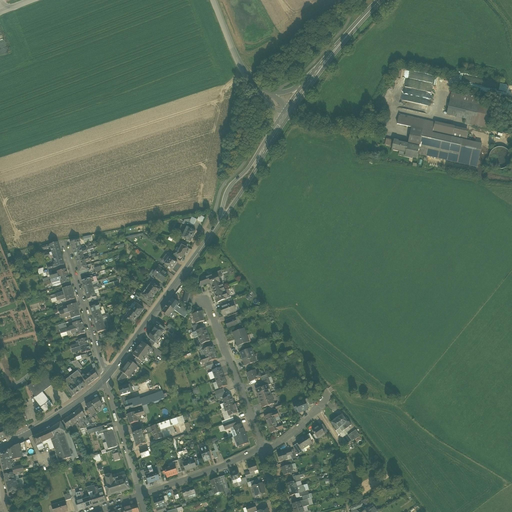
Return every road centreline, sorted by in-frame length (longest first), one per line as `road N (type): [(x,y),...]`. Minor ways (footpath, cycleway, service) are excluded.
road 1 (secondary): [(105,379),(220,221)]
road 2 (secondary): [(262,150),(379,0)]
road 3 (residential): [(262,448),(206,299)]
road 4 (residential): [(105,379),(64,243)]
road 5 (residential): [(141,495),(262,448)]
road 6 (secondary): [(0,447),(105,379)]
road 7 (residential): [(105,379),(141,495)]
